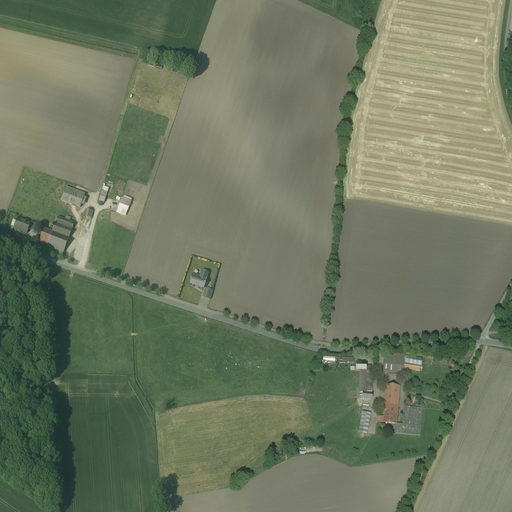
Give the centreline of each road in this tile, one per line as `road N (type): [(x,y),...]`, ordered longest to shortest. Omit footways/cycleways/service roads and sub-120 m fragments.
road 1 (unclassified): [(0,243),(309,348),(481,340)]
road 2 (track): [(406,511),(481,340)]
